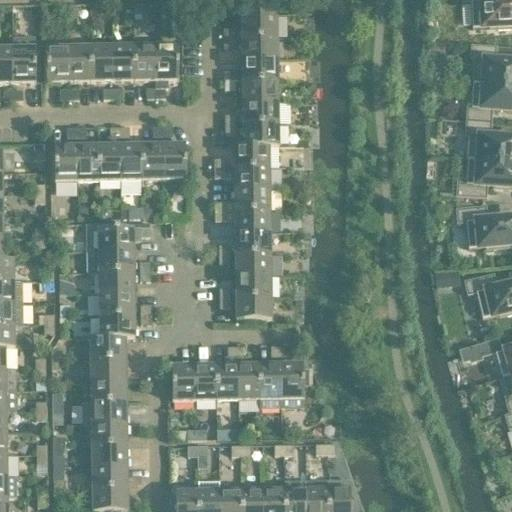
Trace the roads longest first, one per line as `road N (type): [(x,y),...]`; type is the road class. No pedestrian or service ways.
road 1 (residential): [(187,339),(186,251),(202,229),(199,121)]
road 2 (residential): [(199,121),(0,120)]
road 3 (residential): [(158,511),(156,367),(187,339)]
